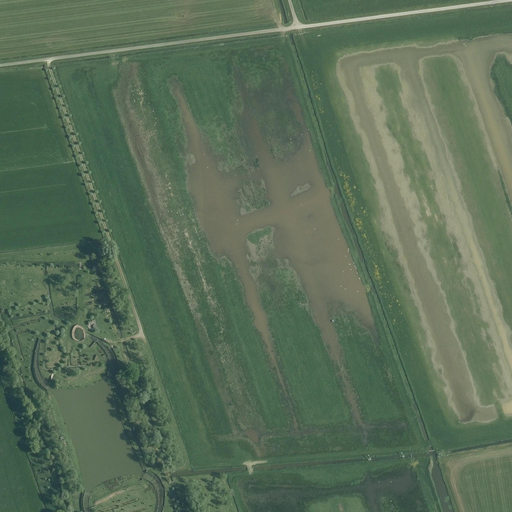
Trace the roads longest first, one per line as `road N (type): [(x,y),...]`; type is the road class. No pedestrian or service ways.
road 1 (unclassified): [(0,64),(295,26)]
road 2 (unclassified): [(295,26),(505,0)]
